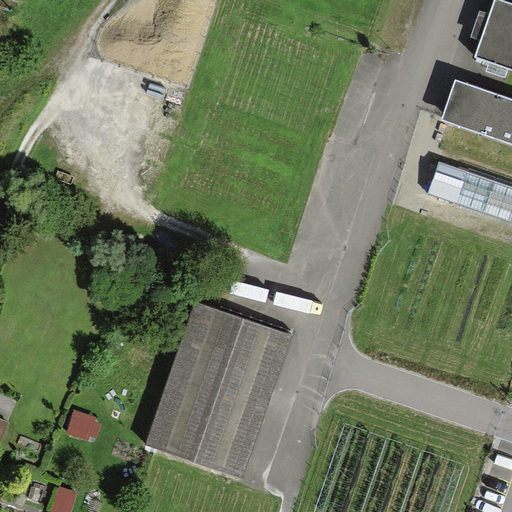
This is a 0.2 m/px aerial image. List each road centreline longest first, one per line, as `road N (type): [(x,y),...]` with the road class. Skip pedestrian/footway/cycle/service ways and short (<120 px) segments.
road 1 (unclassified): [(440,0),(293,488)]
road 2 (track): [(0,205),(28,130),(112,0)]
